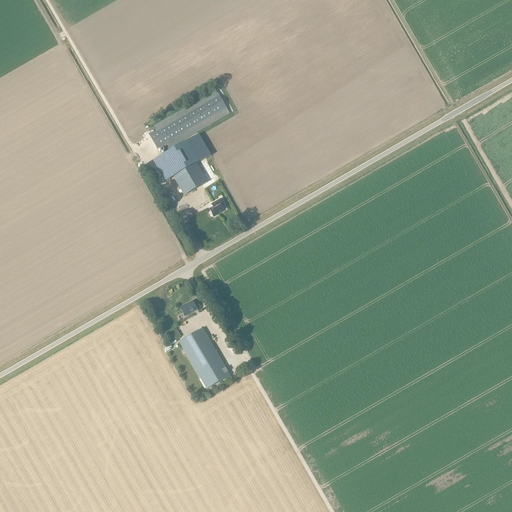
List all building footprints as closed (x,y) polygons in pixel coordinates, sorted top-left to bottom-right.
[(164,146),(166,150),(229,114),(216,90),(153,127),(155,131),(149,135),(157,150),(164,146)] [(185,143),(197,165),(211,157),(199,135),(185,143)] [(184,196),(207,182),(197,165),(185,143),(161,156),(174,178),(184,196)] [(165,183),(174,178),(161,156),(152,161),(165,183)] [(221,199),(211,205),(213,204),(214,206),(213,207),(213,208),(209,210),(213,217),(224,211),(222,206),(224,205),(221,199)] [(203,209),(191,216),(193,220),(205,213),(203,209)] [(192,221),(195,226),(209,218),(206,213),(192,221)] [(185,317),(197,310),(192,302),(184,306),(179,308),(185,317)] [(179,342),(200,378),(206,390),(230,376),(202,329),(179,342)] [(175,340),(181,337),(177,331),(172,334),(175,340)]
